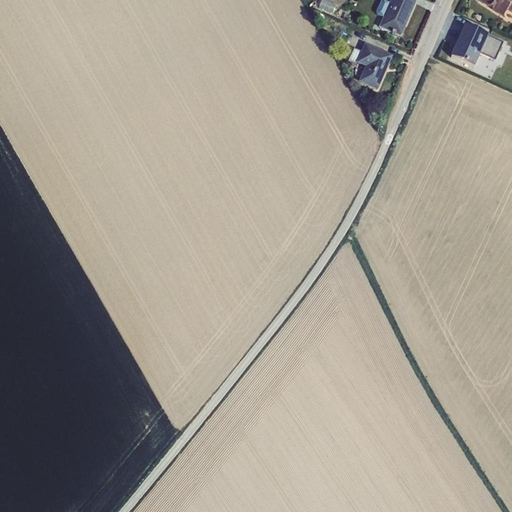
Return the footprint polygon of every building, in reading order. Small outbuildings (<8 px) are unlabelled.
[(323,0),(321,0),(319,7),(334,13),(337,5),(323,0)] [(379,28),(401,37),(417,0),(391,0),(390,4),(384,18),(379,28)] [(511,0),(479,0),(479,1),(503,17),(508,10),(511,12),(511,0)] [(384,18),(390,4),(384,1),(378,16),(384,18)] [(489,38),(466,27),(451,59),(474,69),(480,56),(489,38)] [(504,44),(489,38),(480,56),(496,63),(504,44)] [(378,91),(392,57),(364,45),(361,53),(356,63),(358,64),(365,67),(358,83),(378,91)] [(356,63),(361,53),(344,46),(340,56),(349,60),(348,62),(357,67),(358,64),(356,63)]
